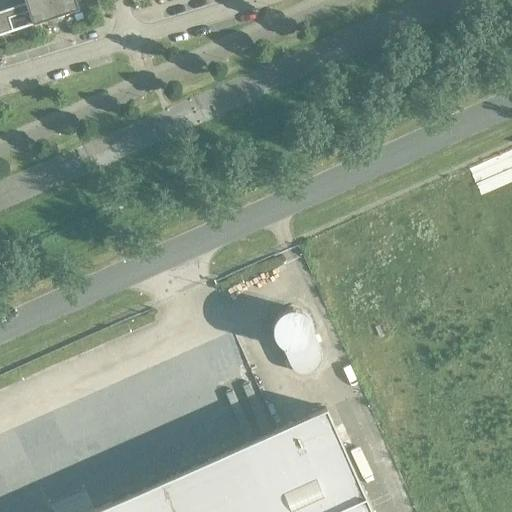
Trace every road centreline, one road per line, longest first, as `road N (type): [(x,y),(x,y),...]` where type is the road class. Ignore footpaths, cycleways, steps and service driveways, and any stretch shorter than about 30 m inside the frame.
road 1 (unclassified): [(0,330),(511,103)]
road 2 (residential): [(130,37),(0,78)]
road 3 (residential): [(252,0),(130,37)]
